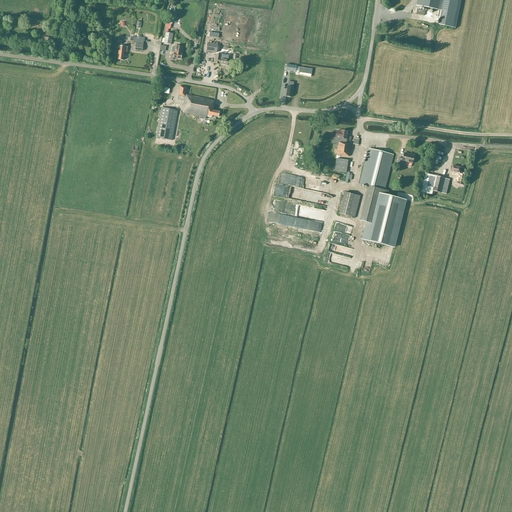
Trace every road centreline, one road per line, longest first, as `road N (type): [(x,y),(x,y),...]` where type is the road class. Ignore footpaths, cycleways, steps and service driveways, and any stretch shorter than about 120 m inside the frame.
road 1 (unclassified): [(124,511),(201,162),(254,113)]
road 2 (unclassified): [(254,113),(242,96),(219,86),(0,55)]
road 3 (unclassified): [(359,119),(363,133),(511,146)]
road 4 (track): [(359,119),(511,136)]
